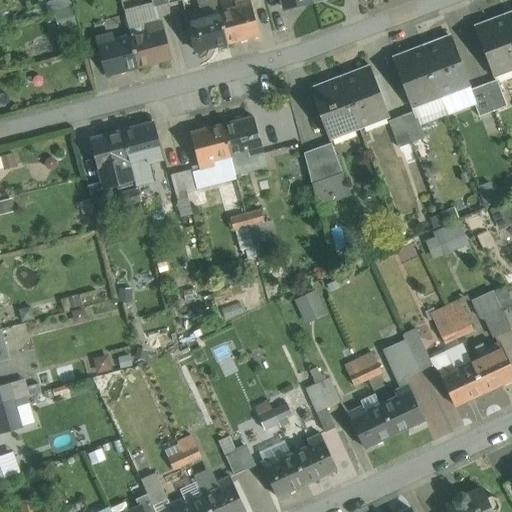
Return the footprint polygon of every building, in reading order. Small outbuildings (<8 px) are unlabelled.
[(120,0),(104,0),(108,12),(123,8),(120,0)] [(249,0),(239,0),(235,1),(236,7),(219,11),(227,42),(259,34),(249,0)] [(170,57),(156,6),(153,7),(152,5),(124,12),(130,35),(138,66),(170,57)] [(219,11),(201,16),(199,10),(186,14),(195,51),(227,42),(219,11)] [(511,65),(511,33),(506,17),(476,28),(493,73),(511,65)] [(130,35),(113,40),(111,33),(97,37),(106,74),(138,66),(130,35)] [(452,37),(423,48),(440,93),(469,82),(452,37)] [(423,48),(394,59),(411,104),(440,93),(423,48)] [(371,68),(341,79),(358,124),(388,113),(371,68)] [(341,79),(311,90),(328,135),(358,124),(341,79)] [(497,79),(484,84),(493,110),(507,105),(497,79)] [(484,84),(469,89),(479,116),(493,110),(484,84)] [(300,116),(311,114),(305,85),(295,87),(300,116)] [(415,110),(402,115),(412,142),(425,137),(415,110)] [(254,115),(223,122),(232,153),(247,149),(249,156),(263,152),(254,115)] [(402,115),(388,120),(398,147),(412,142),(402,115)] [(154,120),(123,128),(131,159),(148,155),(149,161),(163,157),(154,120)] [(223,122),(190,131),(200,168),(214,165),(212,158),(232,153),(223,122)] [(123,128),(90,137),(102,181),(103,180),(104,185),(136,177),(131,159),(123,128)] [(302,150),(319,204),(349,194),(332,140),(302,150)] [(193,167),(182,170),(187,189),(187,190),(198,188),(193,167)] [(102,181),(88,184),(95,211),(110,207),(104,185),(103,185),(102,181)] [(138,187),(123,190),(127,203),(142,199),(138,187)] [(272,216),(263,219),(260,207),(231,213),(239,249),(278,240),(272,216)] [(462,222),(425,232),(432,254),(468,245),(462,222)] [(511,328),(511,302),(509,297),(510,296),(505,285),(493,291),(511,328)] [(306,321),(328,311),(316,286),(294,296),(306,321)] [(511,328),(493,291),(477,298),(494,336),(511,328)] [(459,300),(446,307),(454,325),(467,319),(459,300)] [(467,319),(454,325),(459,336),(472,330),(467,319)] [(405,339),(385,348),(400,379),(420,370),(410,348),(409,348),(405,339)] [(511,369),(499,342),(485,348),(488,354),(471,361),(484,390),(511,377),(511,369)] [(376,360),(362,366),(367,378),(381,371),(376,360)] [(471,361),(455,369),(452,364),(438,370),(454,404),(484,390),(471,361)] [(362,366),(348,373),(353,385),(367,378),(362,366)] [(340,401),(329,377),(315,384),(326,408),(340,401)] [(9,382),(0,384),(0,401),(13,398),(9,382)] [(407,384),(393,390),(395,396),(379,403),(393,433),(423,419),(407,384)] [(285,402),(272,408),(277,419),(290,413),(285,402)] [(379,403),(363,411),(361,405),(348,412),(364,447),(393,433),(379,403)] [(272,408),(257,415),(262,426),(277,419),(272,408)] [(319,432),(306,438),(308,444),(292,452),(306,481),(335,467),(319,432)] [(235,448),(229,435),(219,440),(225,456),(236,451),(235,448)] [(246,443),(235,448),(236,451),(244,470),(255,465),(246,443)] [(194,444),(181,450),(186,461),(199,455),(194,444)] [(181,450),(167,457),(172,468),(186,461),(181,450)] [(236,451),(225,456),(234,475),(244,470),(236,451)] [(306,481),(292,452),(274,460),(271,454),(259,460),(275,495),(306,481)] [(167,498),(155,473),(141,479),(147,493),(153,505),(167,498)] [(229,474),(215,481),(217,486),(201,494),(209,511),(238,511),(245,509),(229,474)] [(480,488),(465,495),(464,494),(460,493),(454,495),(452,499),(453,501),(446,504),(450,511),(449,511),(497,511),(499,506),(496,498),(490,496),(485,498),(480,488)] [(156,511),(153,505),(147,493),(135,498),(139,507),(140,507),(142,511),(156,511)] [(209,511),(201,494),(184,502),(181,497),(169,503),(173,511),(209,511)] [(36,511),(30,495),(17,499),(21,511),(36,511)]
